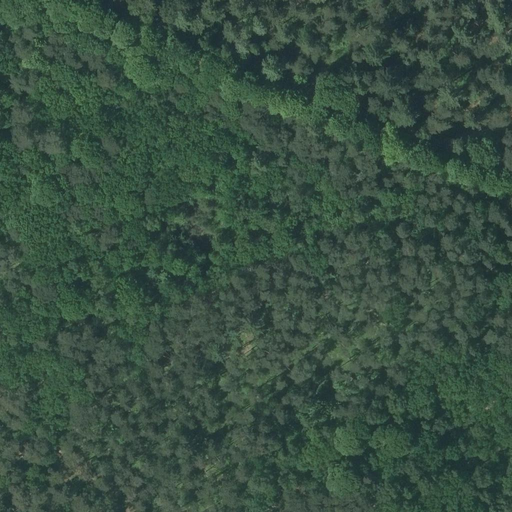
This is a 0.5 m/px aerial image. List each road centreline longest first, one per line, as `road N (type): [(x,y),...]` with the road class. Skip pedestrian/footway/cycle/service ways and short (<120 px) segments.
road 1 (unclassified): [(511,168),(439,145),(101,0)]
road 2 (unknown): [(511,116),(387,123)]
